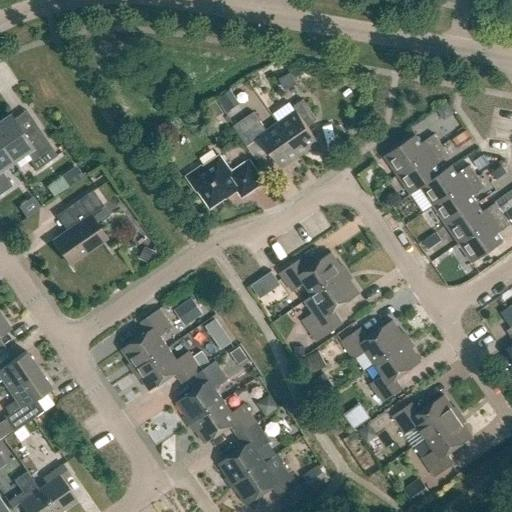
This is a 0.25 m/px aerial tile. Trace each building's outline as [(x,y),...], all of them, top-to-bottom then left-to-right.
[(299,84),(294,71),(279,78),(284,90),(299,84)] [(230,92),(218,100),(217,100),(224,111),(237,103),(232,95),(230,92)] [(278,124),(300,156),(318,143),(307,127),(317,120),(303,100),(293,107),(295,111),(278,124)] [(260,138),(282,169),(300,156),(278,124),(267,131),(254,113),(233,127),(247,147),(260,138)] [(0,121),(0,144),(12,163),(24,154),(36,171),(57,157),(35,124),(21,133),(9,115),(0,121)] [(385,156),(398,176),(442,146),(434,135),(421,144),(415,135),(385,156)] [(1,171),(12,163),(0,144),(0,194),(12,187),(1,171)] [(411,195),(421,188),(441,173),(436,166),(449,157),(442,146),(398,176),(411,195)] [(242,198),(264,183),(249,161),(232,173),(220,157),(203,168),(202,167),(186,177),(196,192),(198,190),(211,208),(237,190),(242,198)] [(473,165),(478,172),(488,166),(483,158),(473,165)] [(490,173),(496,182),(509,172),(503,164),(490,173)] [(421,188),(433,206),(477,176),(470,166),(457,175),(451,166),(441,173),(421,188)] [(70,187),(82,179),(84,177),(77,167),(75,169),(63,176),(70,187)] [(433,206),(446,225),(477,204),(472,197),(485,187),(477,176),(433,206)] [(511,191),(497,203),(505,214),(511,209),(511,191)] [(76,224),(53,241),(70,265),(107,240),(90,215),(103,206),(93,192),(66,210),(76,224)] [(446,225),(459,244),(503,214),(496,203),(483,212),(477,204),(446,225)] [(459,244),(473,263),(503,242),(497,234),(511,225),(503,214),(459,244)] [(140,259),(147,262),(153,252),(145,248),(140,259)] [(305,284),(313,296),(345,274),(331,253),(306,270),(299,260),(280,274),(292,292),(305,284)] [(309,316),(322,335),(341,322),(334,312),(360,294),(345,274),(313,296),(321,308),(309,316)] [(256,281),(249,286),(258,299),(265,294),(256,281)] [(191,304),(204,296),(195,283),(183,291),(191,304)] [(511,328),(511,327),(511,315),(507,309),(501,314),(511,328)] [(122,350),(136,371),(169,349),(160,337),(173,328),(160,310),(140,323),(147,333),(122,350)] [(0,335),(10,329),(0,314),(0,335)] [(366,352),(374,364),(407,342),(393,321),(367,339),(360,329),(341,342),(354,361),(366,352)] [(230,343),(224,334),(214,341),(220,349),(230,343)] [(371,384),(383,403),(403,390),(396,380),(421,363),(407,342),(374,364),(383,376),(371,384)] [(294,355),(306,355),(306,346),(294,345),(294,355)] [(182,384),(195,375),(202,371),(189,352),(177,360),(169,349),(136,371),(150,391),(175,374),(182,384)] [(301,362),(310,376),(330,365),(321,350),(301,362)] [(8,391),(38,370),(26,352),(0,369),(0,381),(1,380),(8,391)] [(177,402),(191,423),(224,401),(216,389),(228,381),(215,362),(202,371),(195,375),(202,385),(177,402)] [(4,419),(14,432),(37,416),(28,404),(51,388),(38,370),(8,391),(16,401),(5,408),(9,415),(4,419)] [(321,386),(327,393),(335,387),(330,380),(321,386)] [(261,401),(260,406),(266,415),(277,408),(268,395),(261,401)] [(418,427),(426,439),(458,417),(444,396),(419,413),(412,404),(393,417),(406,436),(418,427)] [(230,427),(237,437),(257,424),(244,405),(232,413),(224,401),(191,423),(205,444),(230,427)] [(344,413),(354,429),(372,417),(361,402),(344,413)] [(422,459),(435,478),(454,465),(447,455),(473,438),(458,417),(426,439),(434,451),(422,459)] [(219,464),(233,485),(265,463),(276,456),(268,444),(269,443),(257,424),(237,437),(244,447),(219,464)] [(360,430),(358,432),(366,443),(375,436),(368,425),(360,430)] [(2,443),(0,443),(0,468),(11,464),(2,443)] [(233,485),(247,505),(273,489),(279,499),(298,485),(278,455),(276,456),(265,463),(233,485)] [(39,489),(54,511),(60,511),(77,501),(63,481),(70,476),(63,465),(43,479),(46,484),(39,489)] [(315,491),(328,482),(320,469),(306,478),(315,491)] [(24,511),(54,511),(39,489),(38,490),(26,474),(13,483),(21,494),(8,503),(13,511),(16,511),(22,509),(24,511)] [(404,486),(416,505),(434,493),(421,475),(404,486)] [(0,511),(8,511),(0,499),(0,511)]
